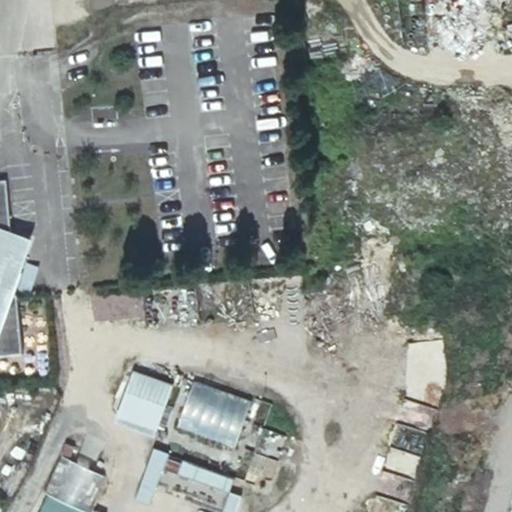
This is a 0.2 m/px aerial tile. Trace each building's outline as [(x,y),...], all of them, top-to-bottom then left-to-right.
[(14,295),(26,263),(14,258),(11,230),(6,183),(0,183),(0,360),(23,358),(17,296),(14,295)] [(14,258),(26,263),(34,239),(11,230),(14,258)] [(121,413),(161,427),(177,382),(137,369),(121,413)] [(199,377),(182,424),(239,445),(256,398),(199,377)] [(153,502),(166,449),(152,446),(139,498),(153,502)] [(37,511),(91,511),(109,478),(65,457),(37,511)]
